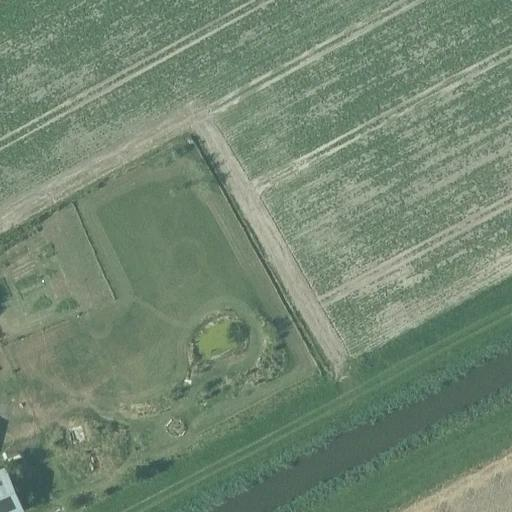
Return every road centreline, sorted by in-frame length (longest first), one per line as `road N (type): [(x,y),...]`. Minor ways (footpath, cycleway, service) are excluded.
road 1 (track): [(511,309),(130,511)]
road 2 (track): [(511,414),(328,511)]
